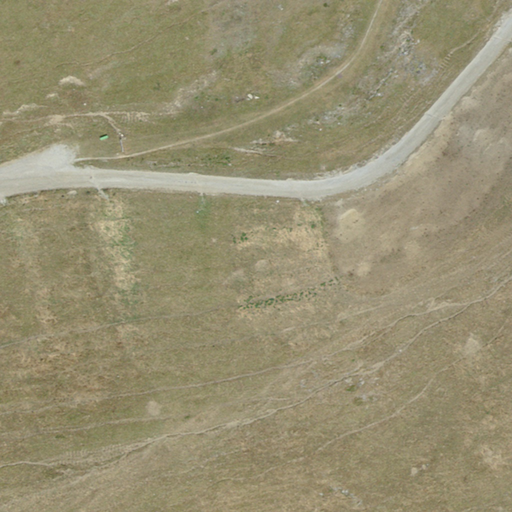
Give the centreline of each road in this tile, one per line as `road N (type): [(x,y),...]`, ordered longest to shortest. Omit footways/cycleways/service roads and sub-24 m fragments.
road 1 (track): [(0,189),(108,180),(306,188),(361,178),(401,148),(511,32)]
road 2 (track): [(381,0),(337,74),(268,109),(179,144),(104,146),(0,185)]
